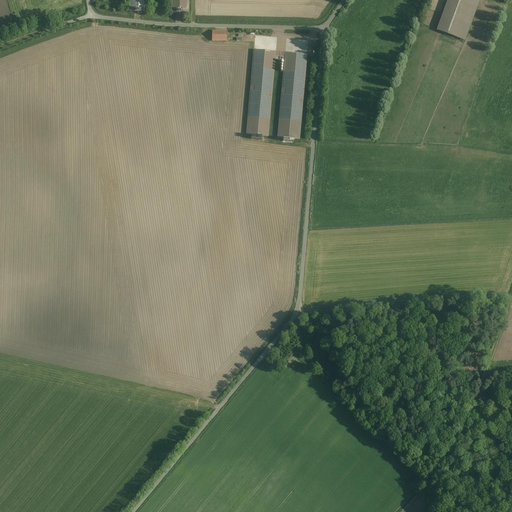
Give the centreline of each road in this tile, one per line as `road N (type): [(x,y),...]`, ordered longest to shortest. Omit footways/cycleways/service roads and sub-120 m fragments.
road 1 (unclassified): [(133,511),(292,320),(324,28)]
road 2 (track): [(299,301),(508,297),(462,433),(430,478)]
road 3 (unclassified): [(324,28),(90,16),(87,0)]
